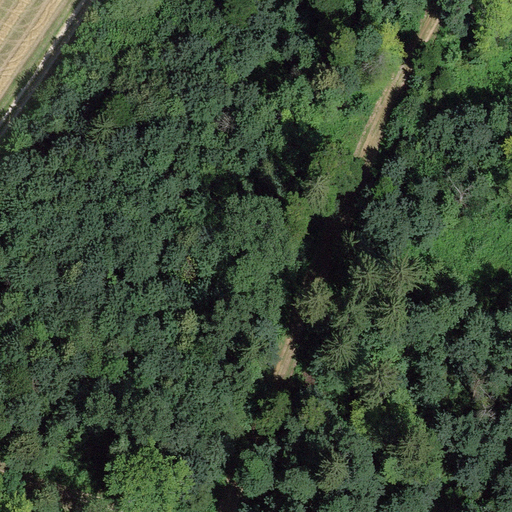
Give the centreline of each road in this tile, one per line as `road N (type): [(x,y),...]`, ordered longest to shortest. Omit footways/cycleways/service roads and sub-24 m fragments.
road 1 (track): [(229,511),(327,242),(441,0)]
road 2 (track): [(83,0),(0,127)]
